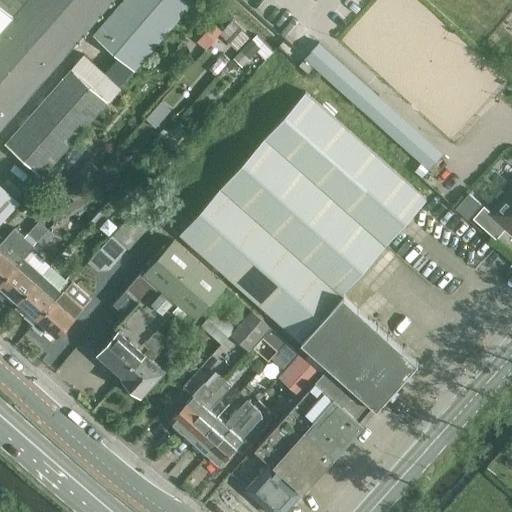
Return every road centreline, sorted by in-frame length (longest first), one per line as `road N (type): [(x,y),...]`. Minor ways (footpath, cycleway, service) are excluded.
road 1 (unclassified): [(0,367),(169,511)]
road 2 (secondary): [(370,511),(511,353)]
road 3 (secondary): [(107,511),(0,420)]
